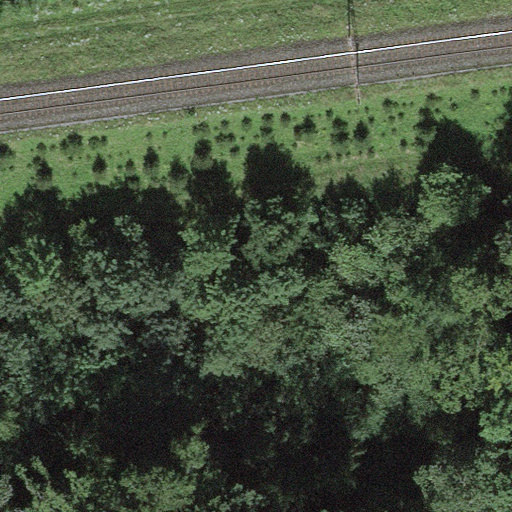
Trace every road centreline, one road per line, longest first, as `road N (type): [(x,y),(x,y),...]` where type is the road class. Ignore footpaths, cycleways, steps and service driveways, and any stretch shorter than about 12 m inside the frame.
road 1 (track): [(0,229),(511,155)]
road 2 (track): [(375,0),(0,52)]
